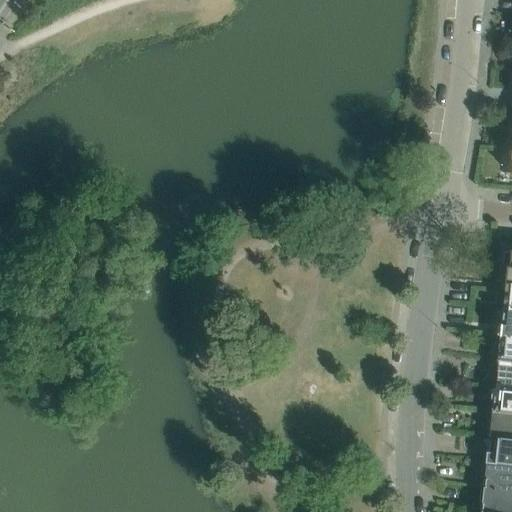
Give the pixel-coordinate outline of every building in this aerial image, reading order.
[(511,308),(505,308),(502,335),(511,336),(511,308)] [(511,336),(502,335),(502,337),(503,337),(501,352),(500,352),(499,362),(511,363),(511,336)] [(511,363),(499,362),(497,387),(498,387),(511,388),(511,363)] [(494,412),(495,413),(511,414),(511,388),(498,387),(498,390),(494,390),(493,400),(496,400),(496,403),(495,403),(494,412)] [(511,414),(495,413),(492,437),(511,439),(511,414)] [(489,453),(488,462),(511,464),(511,439),(492,437),(492,438),(493,438),(491,453),(489,453)] [(511,464),(488,462),(486,488),(511,490),(511,464)] [(511,511),(511,490),(486,488),(484,504),(482,511),(511,511)]
